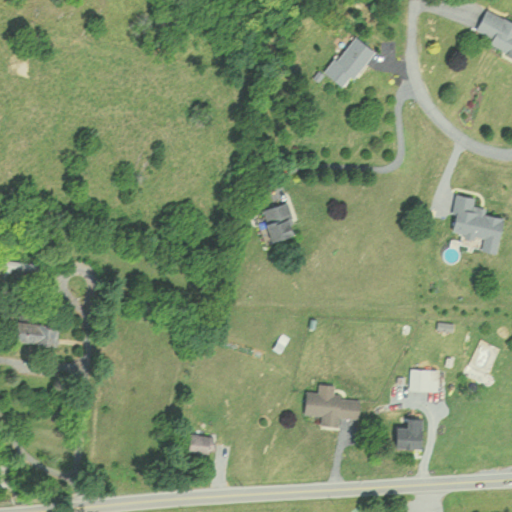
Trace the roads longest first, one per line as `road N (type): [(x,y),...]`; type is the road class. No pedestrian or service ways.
road 1 (tertiary): [(511,477),(50,509)]
road 2 (residential): [(511,152),(467,140),(425,99),(413,59),(414,0)]
